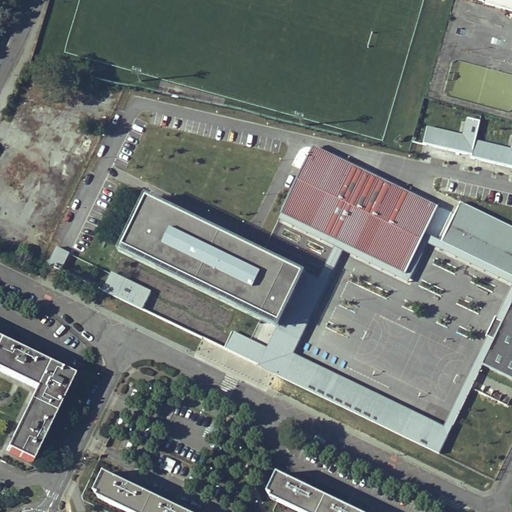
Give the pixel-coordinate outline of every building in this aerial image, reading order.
[(32,67),(28,75),(34,78),(38,70),(32,67)] [(463,133),(427,124),(423,143),(473,155),(476,138),(481,119),(467,116),(463,133)] [(511,142),(511,146),(476,138),(473,155),(511,164),(511,142)] [(432,235),(425,232),(438,204),(314,148),(282,213),(279,219),(332,245),(318,276),(265,250),(145,192),(117,251),(276,326),(266,346),(232,330),(225,348),(258,366),(271,371),(284,377),(442,454),(483,362),(511,303),(511,274),(433,236),(430,244),(511,283),(511,284),(444,425),(296,353),(324,294),(344,250),(410,283),(422,259),(429,243),(432,235)] [(511,226),(462,201),(454,216),(443,240),(511,274),(511,226)] [(61,270),(70,252),(56,245),(47,263),(61,270)] [(151,289),(112,270),(106,282),(102,290),(143,309),(151,289)] [(511,305),(486,361),(511,373),(511,305)] [(74,376),(0,340),(0,372),(35,390),(6,450),(32,462),(74,376)] [(167,458),(162,469),(171,472),(175,461),(167,458)] [(186,511),(105,473),(95,493),(99,495),(98,498),(127,511),(186,511)] [(296,511),(356,511),(278,474),(268,494),(272,497),(271,500),(296,511)]
